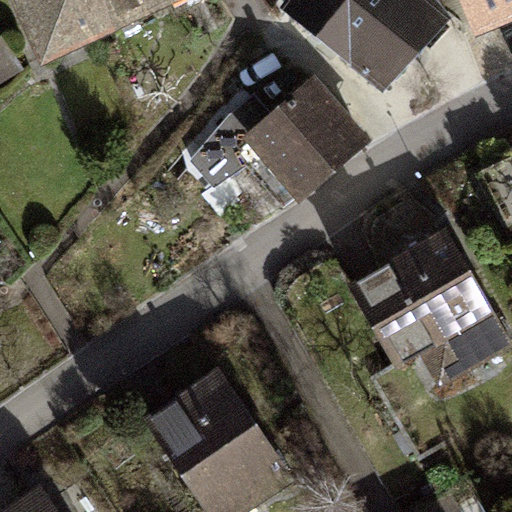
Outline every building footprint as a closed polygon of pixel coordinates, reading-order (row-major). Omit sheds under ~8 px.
[(118,45),(98,0),(9,0),(44,84),(118,45)] [(214,0),(98,0),(118,45),(215,3),(214,0)] [(423,0),(282,0),(275,10),(376,93),(446,20),(423,0)] [(511,0),(457,0),(474,37),(511,21),(511,0)] [(310,79),(238,138),(293,205),(365,145),(310,79)] [(443,228),(345,285),(396,372),(423,356),(441,387),(511,346),(443,228)] [(212,372),(140,416),(195,511),(237,511),(286,483),(212,372)] [(62,511),(38,477),(0,504),(0,511),(62,511)]
